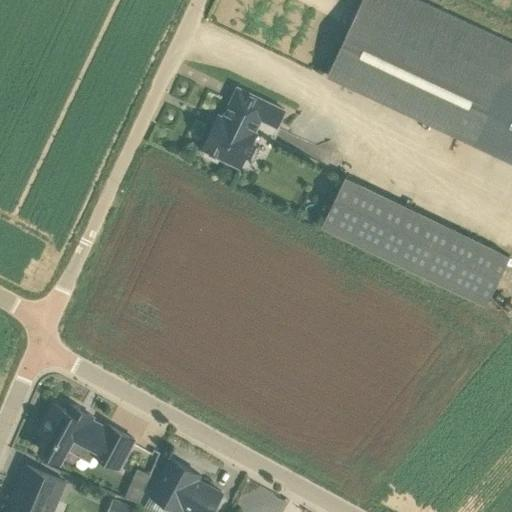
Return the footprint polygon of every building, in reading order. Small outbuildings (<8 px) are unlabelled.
[(362,0),(328,75),(511,160),(511,42),(421,0),(362,0)] [(238,87),(224,116),(219,114),(203,149),(207,151),(205,155),(218,161),(220,157),(241,167),(257,132),(256,132),(262,119),(277,126),(285,109),(238,87)] [(511,255),(346,176),(322,226),(487,305),(511,255)] [(92,419),(93,416),(72,404),(69,411),(56,404),(41,432),(48,435),(40,450),(61,461),(75,436),(96,448),(94,453),(119,467),(135,438),(109,424),(107,428),(92,419)] [(201,474),(171,458),(152,494),(181,510),(183,506),(194,511),(211,511),(223,492),(198,478),(201,474)] [(52,511),(66,481),(27,465),(6,511),(52,511)] [(138,469),(126,496),(139,501),(150,474),(138,469)] [(114,498),(107,511),(129,511),(132,506),(114,498)]
